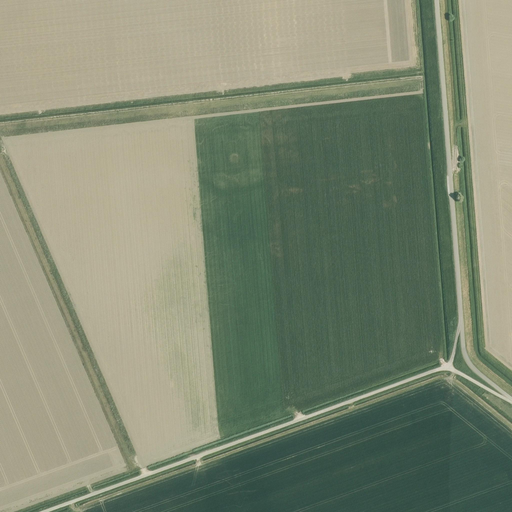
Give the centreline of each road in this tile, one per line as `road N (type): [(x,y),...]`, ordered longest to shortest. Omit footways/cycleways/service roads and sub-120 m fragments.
road 1 (unclassified): [(41,511),(445,367)]
road 2 (unclassified): [(461,325),(435,0)]
